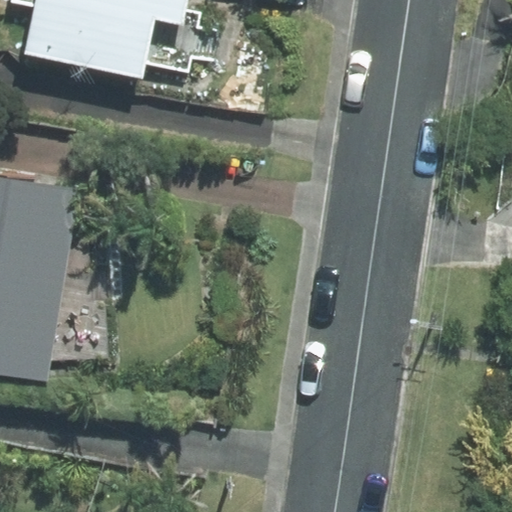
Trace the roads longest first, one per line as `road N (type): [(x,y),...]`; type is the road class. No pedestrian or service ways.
road 1 (residential): [(412,0),(338,511)]
road 2 (unknown): [(338,511),(0,449)]
